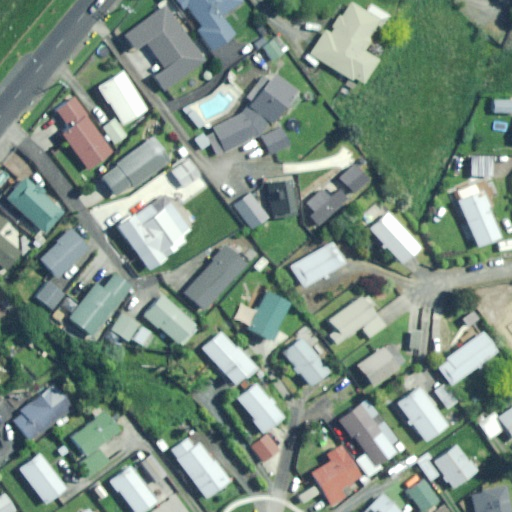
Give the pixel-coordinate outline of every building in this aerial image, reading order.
[(159,92),(201,61),(172,20),(179,15),(168,0),(167,0),(120,34),(131,50),(142,42),(161,68),(148,78),(159,92)] [(172,0),(179,9),(184,5),(198,25),(193,29),(209,51),(231,34),(218,17),(239,1),(237,0),(172,0)] [(373,61),(358,51),(366,38),(364,36),(373,23),(378,26),(384,16),(367,5),(362,12),(347,2),(327,32),(323,30),(307,54),(356,86),(373,61)] [(279,53),(264,33),(254,40),(270,61),(279,53)] [(144,110),(119,72),(95,88),(120,126),(144,110)] [(297,98),(268,74),(237,112),(237,113),(190,136),(196,149),(207,144),(212,154),(256,137),(282,104),(288,109),(297,98)] [(83,116),(69,96),(53,108),(68,128),(59,135),(85,170),(110,152),(83,116)] [(124,136),(111,119),(99,127),(111,145),(124,136)] [(284,146),(275,127),(255,138),(264,156),(284,146)] [(165,162),(147,138),(96,178),(112,198),(128,185),(131,189),(165,162)] [(488,157),(469,157),(468,176),(488,176),(488,157)] [(197,177),(185,160),(168,171),(180,189),(197,177)] [(60,213),(19,178),(1,198),(42,234),(60,213)] [(291,216),(287,181),(265,184),(269,219),(291,216)] [(496,239),(478,190),(452,200),(466,235),(470,233),(475,247),(496,239)] [(263,218),(245,193),(229,205),(246,230),(263,218)] [(185,230),(167,203),(152,213),(146,204),(113,226),(142,269),(181,243),(177,236),(185,230)] [(416,248),(384,213),(366,229),(398,265),(416,248)] [(0,227),(3,224),(0,221),(0,267),(3,270),(17,253),(0,238),(0,227)] [(84,250),(67,231),(35,260),(53,279),(84,250)] [(511,249),(510,240),(495,243),(497,252),(511,249)] [(340,264),(328,243),(287,267),(299,288),(340,264)] [(240,265),(219,246),(177,292),(198,311),(240,265)] [(125,289),(109,275),(97,290),(90,284),(61,318),(85,337),(125,289)] [(59,295),(44,282),(31,298),(46,311),(59,295)] [(286,305),(265,292),(244,329),(269,343),(277,329),(274,327),(286,305)] [(192,328),(157,296),(147,307),(143,303),(135,313),(169,344),(177,336),(181,340),(192,328)] [(368,298),(365,300),(363,297),(328,321),(335,331),(328,336),(335,346),(346,338),(346,340),(355,334),(354,332),(360,327),(362,330),(368,338),(383,327),(370,308),(374,306),(368,298)] [(141,331),(115,314),(104,330),(131,348),(141,331)] [(417,349),(418,330),(407,330),(406,348),(417,349)] [(251,370),(217,331),(197,349),(229,385),(238,376),(241,379),(251,370)] [(494,352),(479,333),(434,366),(448,386),(494,352)] [(282,353),(294,368),(291,370),(296,376),(299,374),(309,387),(327,371),(300,338),(282,353)] [(390,345),(383,350),(381,348),(355,365),(370,387),(396,370),(394,367),(402,362),(390,345)] [(279,419),(255,385),(236,398),(259,433),(279,419)] [(454,402),(442,385),(433,392),(445,409),(454,402)] [(73,410),(56,386),(10,418),(26,442),(73,410)] [(445,426),(416,388),(394,404),(423,442),(445,426)] [(393,452),(357,405),(334,422),(347,439),(351,436),(363,453),(354,461),(366,477),(378,468),(376,465),(393,452)] [(510,442),(511,440),(511,405),(496,418),(490,411),(474,423),(487,440),(500,430),(510,442)] [(96,449),(119,431),(101,406),(91,413),(94,418),(67,438),(81,458),(76,462),(87,476),(106,462),(96,449)] [(278,451),(266,434),(250,444),(262,462),(278,451)] [(192,447),(186,439),(168,453),(204,499),(227,481),(197,443),(192,447)] [(472,472),(453,445),(430,462),(449,489),(472,472)] [(337,490),(344,485),(345,487),(351,484),(350,482),(356,478),(338,447),(327,453),(322,456),(325,461),(307,472),(315,485),(327,506),(341,497),(337,490)] [(146,459),(140,452),(133,458),(154,483),(166,473),(151,454),(146,459)] [(64,489),(38,454),(18,470),(43,504),(64,489)] [(435,476),(425,461),(428,459),(424,454),(418,458),(413,462),(427,482),(435,476)] [(140,511),(154,502),(128,466),(106,481),(114,492),(116,490),(131,511),(140,511)] [(419,511),(435,502),(420,479),(403,490),(418,511),(419,511)] [(106,496),(97,483),(91,488),(99,500),(106,496)] [(478,493),(467,496),(471,511),(507,511),(502,486),(477,492),(478,493)] [(0,495),(0,511),(11,511),(14,511),(3,494),(0,495)] [(395,511),(379,495),(361,511),(395,511)]
